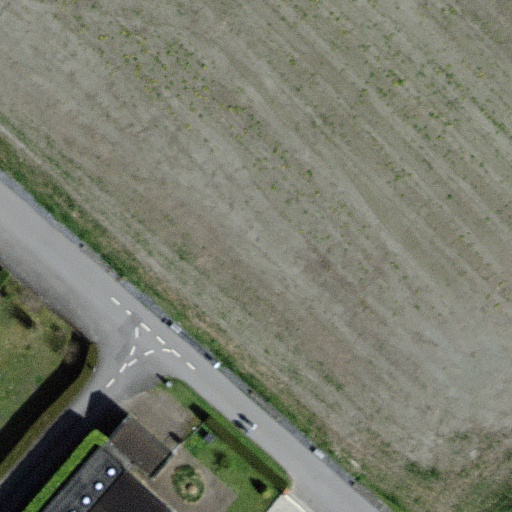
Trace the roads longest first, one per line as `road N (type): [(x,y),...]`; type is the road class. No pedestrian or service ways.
road 1 (residential): [(150,332),(356,511)]
road 2 (residential): [(0,504),(150,332)]
road 3 (residential): [(0,200),(150,332)]
